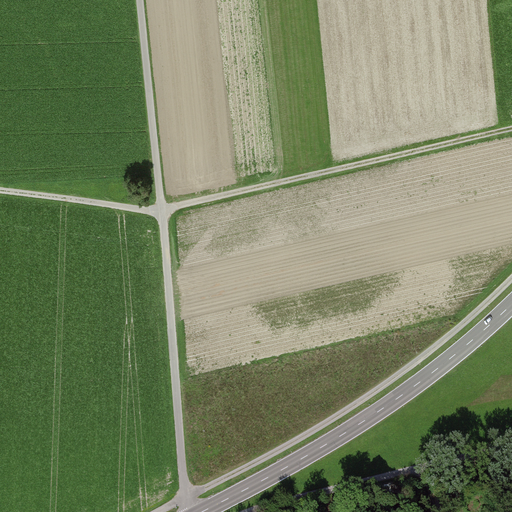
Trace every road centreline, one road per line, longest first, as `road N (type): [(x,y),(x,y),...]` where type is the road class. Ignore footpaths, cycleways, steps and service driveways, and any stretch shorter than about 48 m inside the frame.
road 1 (track): [(511,130),(162,213),(0,193)]
road 2 (unclassified): [(140,0),(186,511)]
road 3 (track): [(511,280),(403,374),(272,458),(185,499)]
road 4 (secondary): [(203,511),(381,410),(511,304)]
road 5 (track): [(511,453),(250,511)]
